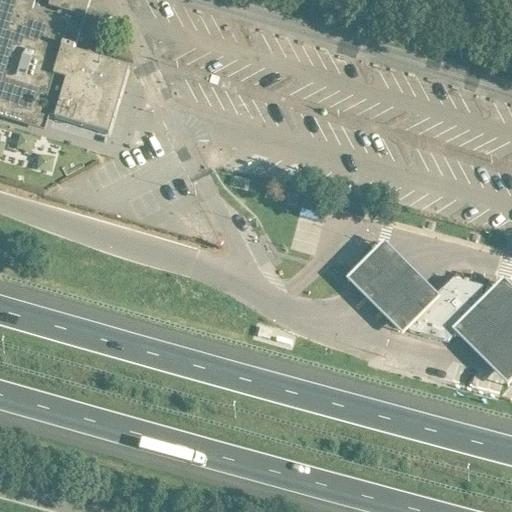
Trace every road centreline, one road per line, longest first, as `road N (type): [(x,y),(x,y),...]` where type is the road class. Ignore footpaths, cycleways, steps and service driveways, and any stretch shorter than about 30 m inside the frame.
road 1 (motorway): [(511,450),(0,311)]
road 2 (motorway): [(0,394),(428,511)]
